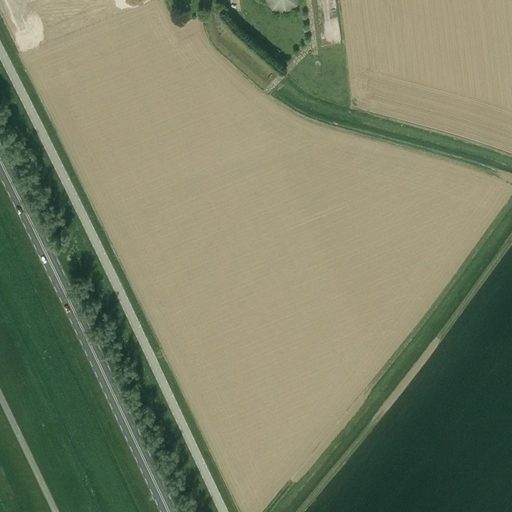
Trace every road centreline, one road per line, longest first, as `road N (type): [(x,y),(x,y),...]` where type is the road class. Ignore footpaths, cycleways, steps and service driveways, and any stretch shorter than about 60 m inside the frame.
road 1 (unclassified): [(226,511),(0,48)]
road 2 (secondary): [(169,511),(0,156)]
